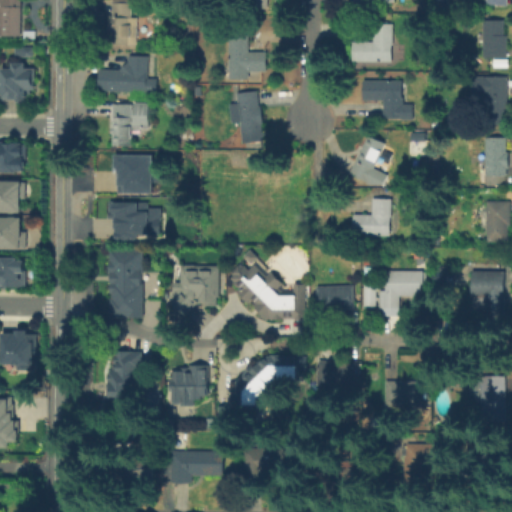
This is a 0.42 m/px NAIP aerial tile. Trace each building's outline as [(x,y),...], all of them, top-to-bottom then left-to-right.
[(268,0),(268,9),(248,9),(248,0),(268,0)] [(509,0),(509,8),(486,8),(486,0),(509,0)] [(134,3),(134,17),(140,17),(140,45),(114,45),(114,38),(113,38),(113,33),(109,33),(109,17),(113,17),(113,3),(134,3)] [(21,32),(21,36),(0,36),(0,4),(21,4),(21,32)] [(504,22),(504,37),(508,37),(508,58),(485,58),(485,22),(504,22)] [(395,44),(395,61),(355,61),(355,38),(368,38),(368,44),(373,44),(373,25),(395,25),(395,44)] [(251,31),(251,53),(269,53),(269,72),(251,72),(251,79),(225,79),(225,62),(230,62),(230,31),(251,31)] [(13,55),(32,56),(33,47),(14,46),(13,55)] [(129,93),(115,93),(115,68),(129,68),(129,58),(149,58),(149,93),(129,93)] [(495,68),(495,60),(510,60),(510,68),(495,68)] [(30,63),(30,69),(39,69),(39,92),(30,92),(30,95),(24,95),(24,99),(6,99),(6,69),(18,69),(18,63),(30,63)] [(507,96),(507,122),(485,122),(485,96),(474,96),(474,79),(507,79),(507,96)] [(402,102),(402,106),(414,106),(414,119),(385,119),(385,102),(365,102),(365,82),(402,82),(402,102)] [(240,95),(259,94),(260,108),(262,108),(264,126),(261,126),(262,140),(243,142),(240,95)] [(134,146),(112,146),(112,104),(151,104),(151,129),(134,129),(134,146)] [(367,138),(387,145),(375,171),(389,177),(386,185),(370,178),(368,183),(351,175),(367,138)] [(485,176),(485,138),(507,138),(507,176),(485,176)] [(0,143),(27,143),(27,158),(24,158),(24,170),(0,170),(0,143)] [(118,173),(114,173),(114,164),(116,164),(117,155),(155,155),(155,194),(119,193),(119,186),(117,186),(118,173)] [(26,182),(25,198),(20,198),(20,212),(0,211),(0,180),(20,180),(20,182),(26,182)] [(374,236),(357,236),(357,215),(374,215),(374,199),(392,199),(392,236),(374,236)] [(511,229),(508,229),(508,241),(489,241),(489,229),(479,229),(479,214),(489,214),(489,200),(511,200),(511,229)] [(120,240),(116,240),(116,229),(115,229),(115,219),(110,219),(110,202),(116,202),(116,203),(151,203),(151,208),(163,208),(163,219),(162,219),(162,235),(140,235),(140,239),(137,239),(137,241),(120,241),(120,240)] [(0,216),(21,217),(21,231),(26,231),(26,249),(0,248),(0,216)] [(296,284),(307,284),(307,320),(296,320),(296,319),(275,319),(271,317),(269,320),(255,306),(258,304),(254,300),(250,303),(241,294),(245,290),(243,287),(240,290),(234,283),(236,282),(233,279),(236,276),(234,272),(239,267),(244,267),(249,272),(256,265),(254,263),(253,264),(245,256),(252,250),(259,258),(257,260),(268,270),(270,269),(284,284),(283,285),(286,287),(287,285),(296,286),(296,284)] [(144,252),(144,272),(142,272),(142,284),(144,284),(144,292),(140,292),(140,300),(143,300),(143,316),(114,316),(114,291),(112,291),(112,284),(116,284),(115,271),(111,272),(111,264),(113,264),(112,252),(144,252)] [(0,259),(21,259),(21,263),(31,263),(31,287),(0,287),(0,259)] [(181,266),(219,266),(219,306),(196,306),(185,316),(173,303),(174,282),(181,282),(181,266)] [(435,287),(435,267),(451,267),(451,287),(435,287)] [(400,310),(380,310),(380,292),(387,292),(387,270),(425,271),(425,295),(400,295),(400,310)] [(475,307),(475,271),(508,271),(508,307),(475,307)] [(322,309),(322,285),(356,286),(356,309),(322,309)] [(1,333),(14,332),(14,329),(27,329),(27,338),(28,338),(28,341),(33,341),(33,361),(31,361),(31,363),(24,363),(24,369),(16,369),(16,365),(11,365),(11,363),(1,363),(1,333)] [(142,372),(142,401),(113,401),(113,394),(111,394),(111,374),(113,374),(113,368),(121,368),(121,353),(145,354),(145,372),(142,372)] [(234,409),(234,391),(235,391),(235,388),(237,387),(234,384),(243,375),(245,377),(266,357),(271,357),(271,355),(286,355),(286,358),(308,358),(308,372),(299,372),(299,388),(281,388),(263,402),(263,409),(234,409)] [(316,387),(316,362),(355,362),(355,387),(316,387)] [(172,395),(172,373),(182,373),(182,371),(186,371),(186,367),(210,367),(210,397),(209,397),(209,399),(203,399),(203,402),(196,402),(196,406),(174,406),(174,395),(172,395)] [(483,417),(483,376),(509,376),(508,417),(483,417)] [(387,406),(387,382),(423,382),(423,406),(387,406)] [(11,450),(0,450),(0,397),(14,397),(14,405),(15,405),(16,422),(21,422),(21,434),(20,434),(20,444),(13,444),(13,447),(11,447),(11,450)] [(471,453),(509,440),(511,449),(511,472),(481,483),(471,453)] [(428,484),(403,484),(403,443),(450,444),(450,470),(428,469),(428,484)] [(122,446),(155,446),(154,481),(121,480),(122,446)] [(268,480),(244,480),(244,446),(292,446),(292,470),(268,470),(268,480)] [(195,485),(174,485),(174,454),(226,454),(226,476),(195,476),(195,485)] [(325,458),(364,460),(363,483),(323,481),(325,458)]
